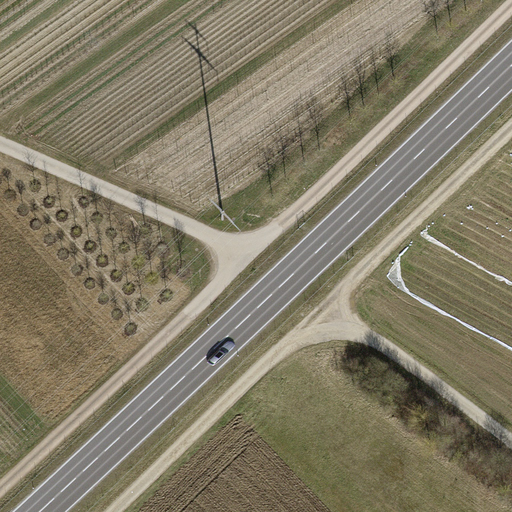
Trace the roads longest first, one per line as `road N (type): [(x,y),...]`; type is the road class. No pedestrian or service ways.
road 1 (track): [(0,492),(511,16)]
road 2 (primary): [(45,511),(511,65)]
road 3 (unclassified): [(112,511),(323,314),(372,339),(511,444)]
road 4 (unclassified): [(249,254),(0,141)]
road 5 (track): [(511,132),(323,314)]
